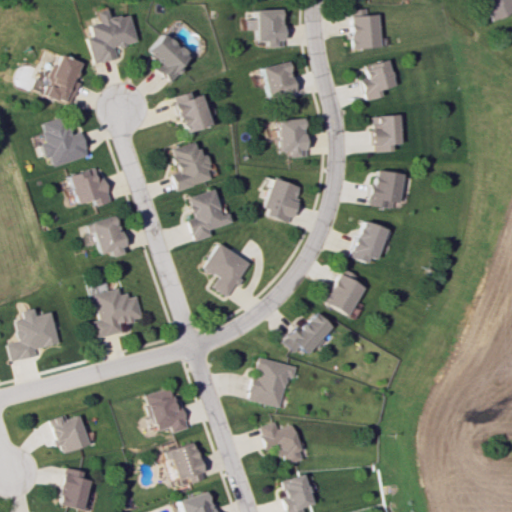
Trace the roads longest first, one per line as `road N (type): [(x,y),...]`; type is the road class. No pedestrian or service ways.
road 1 (residential): [(119,106),(120,130),(248,511)]
road 2 (residential): [(310,0),(334,119),(332,178),(313,243),(280,292),(239,325),(191,347)]
road 3 (residential): [(191,347),(0,399)]
